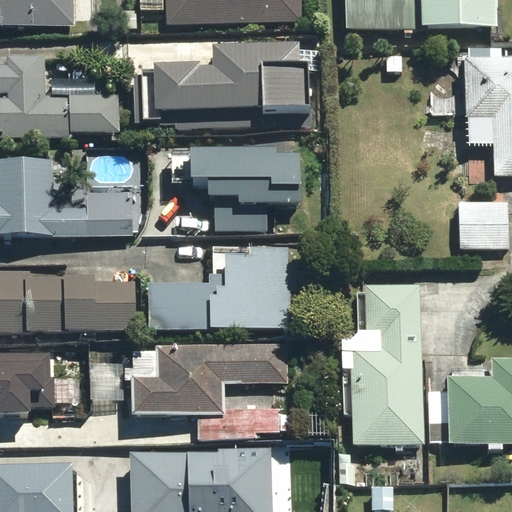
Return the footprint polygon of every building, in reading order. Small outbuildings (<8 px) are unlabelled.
[(0,0),(0,31),(77,35),(78,0),(0,0)] [(299,0),(166,0),(165,29),(299,34),(299,0)] [(427,34),(427,0),(351,0),(351,36),(427,37),(427,34)] [(498,35),(498,0),(427,0),(427,34),(498,35)] [(291,125),(294,54),(196,50),(175,67),(177,81),(169,92),(144,91),(142,129),(192,131),(192,119),(291,125)] [(471,50),(471,149),(500,149),(500,177),(511,177),(511,61),(507,62),(506,50),(471,50)] [(50,102),(51,65),(0,64),(0,102),(13,102),(13,108),(0,108),(0,142),(66,143),(66,138),(121,138),(121,102),(50,102)] [(285,163),(285,154),(190,155),(190,188),(207,188),(208,240),(258,240),(257,208),(297,207),(297,163),(285,163)] [(57,168),(0,167),(0,240),(138,244),(139,198),(93,197),(92,215),(56,215),(57,168)] [(510,209),(461,208),(461,252),(510,253),(510,209)] [(295,340),(295,251),(215,251),(215,288),(152,289),(152,340),(295,340)] [(0,339),(138,335),(136,279),(0,282),(0,339)] [(425,288),(369,287),(369,329),(348,329),(348,372),(359,372),(359,445),(424,446),(425,288)] [(54,343),(0,344),(0,420),(38,419),(37,392),(55,392),(54,343)] [(153,374),(134,370),(131,421),(199,425),(226,427),(227,411),(228,386),(280,389),(282,352),(154,345),(153,374)] [(511,451),(511,362),(496,362),(495,378),(455,376),(454,397),(432,396),(431,445),(455,446),(455,450),(511,451)] [(226,427),(199,425),(198,444),(258,448),(258,436),(281,437),(283,415),(227,411),(226,427)] [(274,511),(275,456),(136,455),(136,511),(274,511)] [(78,511),(78,473),(0,473),(0,511),(78,511)] [(396,511),(398,490),(373,488),(371,511),(396,511)]
